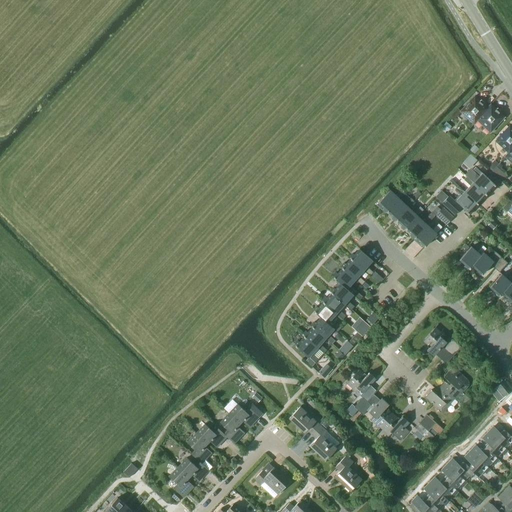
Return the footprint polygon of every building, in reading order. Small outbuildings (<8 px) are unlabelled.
[(487,109),(474,97),(460,112),(474,124),(477,120),(487,109)] [(487,109),(477,120),(490,132),(504,117),(491,105),(487,109)] [(447,122),(440,129),(445,133),(451,126),(447,122)] [(511,149),(511,128),(509,126),(495,141),(508,153),(509,153),(511,149)] [(474,146),(470,150),(475,154),(478,150),(474,146)] [(469,156),(463,162),(464,163),(468,167),(475,159),(470,155),(469,156)] [(488,169),(491,172),(496,167),(499,164),(495,161),(491,165),(488,169)] [(501,182),(506,176),(496,167),(491,172),(491,173),(499,180),(501,182)] [(478,177),(473,182),(486,194),(485,193),(490,188),(492,190),(495,188),(493,186),(495,185),(487,177),(482,173),(481,174),(475,168),(472,171),(478,177)] [(495,185),(499,180),(491,173),(487,177),(495,185)] [(470,186),(464,192),(478,204),(477,202),(481,197),(484,200),(487,197),(485,195),(486,194),(473,182),(473,183),(467,177),(464,180),(470,186)] [(477,205),(478,204),(464,192),(458,186),(455,190),(461,195),(455,202),(468,214),(469,213),(468,212),(473,206),(475,209),(478,206),(477,205)] [(387,212),(399,200),(399,199),(405,193),(401,190),(395,196),(389,190),(376,204),(385,213),(387,212)] [(449,196),(441,203),(453,215),(461,208),(449,196)] [(509,210),(511,213),(511,197),(503,208),(507,212),(509,210)] [(395,220),(396,221),(408,208),(414,201),(410,198),(404,205),(399,200),(387,212),(388,211),(394,216),(391,219),(394,222),(395,220)] [(441,209),(437,206),(429,215),(433,218),(435,215),(441,209)] [(405,229),(418,217),(417,216),(423,210),(419,207),(414,213),(408,208),(396,221),(398,220),(403,225),(400,227),(403,230),(405,229)] [(441,210),(441,209),(435,215),(447,225),(454,217),(443,207),(441,210)] [(414,238),(426,225),(432,219),(429,216),(423,222),(418,217),(405,229),(406,230),(407,229),(412,233),(409,236),(412,239),(414,238)] [(488,225),(493,230),(497,225),(493,221),(488,225)] [(414,238),(415,238),(413,240),(422,248),(423,246),(424,247),(436,234),(435,234),(441,228),(438,224),(432,230),(426,225),(414,238)] [(469,268),(483,252),(486,249),(483,246),(477,252),(471,247),(459,259),(460,260),(461,259),(466,264),(464,266),(467,269),(469,268)] [(351,258),(350,259),(363,270),(364,270),(370,275),(373,272),(367,267),(372,260),(359,249),(358,250),(359,251),(355,256),(352,254),(349,257),(351,258)] [(494,268),(503,259),(495,252),(489,258),(483,252),(469,268),(469,269),(472,266),(473,265),(478,270),(476,272),(479,275),(480,274),(481,275),(490,265),(494,268)] [(363,270),(350,259),(351,260),(347,265),(344,263),(341,266),(342,267),(342,268),(355,280),(356,279),(362,285),(364,282),(358,276),(363,270)] [(503,259),(494,268),(499,272),(507,263),(503,259)] [(334,277),(333,277),(353,295),(353,294),(356,291),(350,285),(355,280),(342,268),(341,268),(343,269),(338,275),(335,273),(333,275),(334,277)] [(383,279),(375,272),(371,276),(379,284),(383,279)] [(498,295),(499,296),(511,281),(511,274),(507,279),(501,274),(489,287),(490,288),(491,287),(496,291),(494,294),(497,297),(498,295)] [(331,293),(344,305),(344,304),(351,310),(354,306),(347,301),(353,295),(333,277),(333,278),(339,284),(340,286),(336,291),(333,288),(330,291),(332,292),(331,293)] [(511,281),(499,296),(502,293),(503,293),(503,292),(508,297),(506,300),(509,303),(511,301),(511,302),(511,281)] [(356,291),(353,294),(360,300),(363,297),(356,291)] [(344,305),(331,293),(331,294),(332,295),(328,300),(325,297),(322,300),(323,302),(323,303),(335,314),(336,314),(342,319),(345,316),(339,310),(344,305)] [(335,314),(323,303),(322,303),(324,304),(319,309),(317,307),(313,310),(315,311),(314,312),(334,329),(337,325),(331,319),(335,314)] [(334,329),(314,312),(321,319),(317,324),(314,322),(311,325),(312,327),(325,339),(325,338),(332,344),(335,341),(328,335),(334,329)] [(373,312),(364,321),(370,327),(379,317),(373,312)] [(304,336),(303,337),(316,348),(317,348),(323,354),(326,350),(320,345),(325,339),(312,327),(311,328),(313,329),(308,334),(305,331),(302,335),(304,336)] [(442,338),(445,335),(441,331),(440,332),(435,327),(423,341),(430,347),(427,350),(433,357),(446,342),(442,338)] [(357,332),(348,342),(353,346),(361,336),(357,332)] [(316,348),(303,337),(304,338),(300,343),(297,341),(294,344),(296,345),(295,346),(308,358),(309,357),(315,363),(318,360),(311,354),(316,348)] [(444,349),(448,352),(457,343),(453,339),(444,349)] [(352,347),(348,343),(343,348),(347,352),(352,347)] [(461,347),(457,343),(448,352),(452,356),(461,347)] [(308,358),(305,361),(311,367),(315,363),(309,357),(308,358)] [(318,372),(324,378),(332,369),(326,364),(318,372)] [(448,380),(442,386),(454,398),(459,393),(460,394),(468,386),(468,385),(469,384),(469,383),(469,382),(468,381),(468,380),(467,379),(456,369),(453,372),(450,369),(444,376),(448,380)] [(369,373),(365,376),(359,370),(347,384),(352,388),(352,389),(355,393),(358,389),(363,393),(376,379),(369,373)] [(454,398),(442,386),(436,393),(432,389),(425,396),(440,409),(444,405),(447,408),(451,405),(449,404),(454,398)] [(256,393),(252,397),(258,402),(262,398),(256,393)] [(359,411),(367,402),(362,398),(354,407),(359,411)] [(380,427),(393,413),(386,408),(389,404),(382,398),(369,413),(373,417),(370,420),(374,424),(375,423),(380,427)] [(363,415),(371,406),(367,402),(359,411),(363,415)] [(238,404),(229,413),(240,424),(243,421),(250,428),(263,414),(253,404),(246,411),(238,404)] [(351,404),(345,411),(353,418),(359,411),(354,407),(351,404)] [(307,430),(312,435),(321,425),(300,406),(289,418),(305,433),(307,430)] [(228,430),(224,434),(227,437),(234,444),(245,433),(238,426),(240,424),(229,413),(221,422),(228,430)] [(400,420),(393,413),(380,427),(386,432),(385,433),(389,436),(392,433),(401,441),(409,431),(405,427),(409,422),(402,417),(400,420)] [(427,414),(423,418),(432,427),(436,423),(427,414)] [(428,432),(432,427),(423,418),(419,423),(428,432)] [(227,437),(224,434),(217,428),(213,432),(205,424),(196,434),(207,443),(210,441),(217,448),(227,437)] [(327,432),(321,425),(312,435),(316,439),(310,445),(326,460),(337,448),(324,436),(327,432)] [(488,433),(505,448),(510,443),(511,444),(511,437),(503,428),(499,432),(494,427),(488,433)] [(488,443),(485,447),(496,457),(501,452),(504,455),(508,451),(505,448),(488,433),(483,438),(488,443)] [(192,454),(199,461),(202,464),(212,453),(205,446),(207,443),(196,434),(188,443),(196,450),(192,454)] [(409,452),(416,460),(424,452),(418,445),(409,452)] [(471,451),(487,467),(492,462),(495,464),(499,460),(496,457),(485,447),(482,450),(476,445),(471,451)] [(470,462),(467,465),(476,473),(475,474),(478,477),(484,471),(486,474),(490,470),(487,467),(471,451),(465,457),(470,462)] [(340,472),(335,477),(351,491),(362,480),(349,467),(354,462),(346,455),(335,467),(340,472)] [(187,458),(178,467),(189,478),(192,475),(199,482),(209,471),(202,464),(199,461),(195,465),(187,458)] [(448,464),(464,480),(469,475),(472,478),(475,474),(476,473),(467,465),(462,460),(459,464),(453,458),(448,464)] [(130,478),(138,469),(132,463),(124,472),(130,478)] [(448,475),(444,479),(455,490),(460,484),(463,487),(467,483),(464,480),(448,464),(442,470),(448,475)] [(189,478),(178,467),(170,476),(178,484),(174,488),(184,498),(194,487),(187,480),(189,478)] [(274,468),(267,475),(263,470),(254,479),(261,486),(265,482),(278,494),(290,483),(274,468)] [(430,483),(446,499),(452,494),(454,496),(458,492),(455,490),(444,479),(441,482),(436,477),(430,483)] [(493,483),(499,489),(504,484),(498,478),(493,483)] [(430,494),(427,497),(438,508),(443,503),(445,505),(449,501),(446,499),(430,483),(424,489),(430,494)] [(511,511),(511,499),(504,492),(499,498),(504,503),(501,507),(506,511),(511,511)] [(438,511),(440,510),(438,508),(427,497),(423,501),(418,496),(412,502),(414,503),(423,511),(422,511),(438,511)] [(119,511),(126,505),(117,497),(103,511),(119,511)] [(312,511),(301,500),(294,507),(290,503),(280,511),(312,511)] [(422,511),(423,511),(414,503),(411,506),(417,511),(422,511)]
